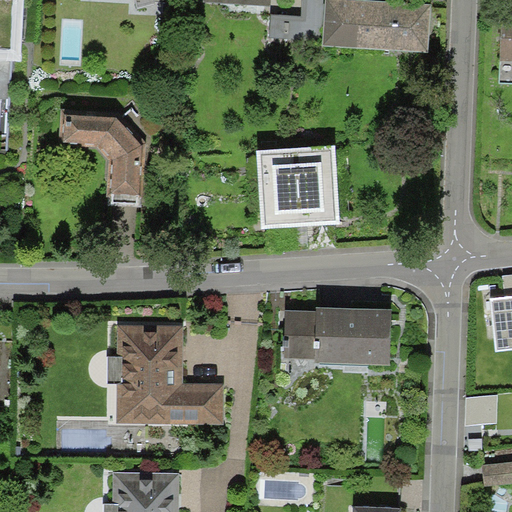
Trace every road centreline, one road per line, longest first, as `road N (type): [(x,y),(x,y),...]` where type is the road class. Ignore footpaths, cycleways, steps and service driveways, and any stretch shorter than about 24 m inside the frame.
road 1 (residential): [(455,263),(0,280)]
road 2 (residential): [(465,0),(455,263)]
road 3 (residential): [(455,263),(446,511)]
